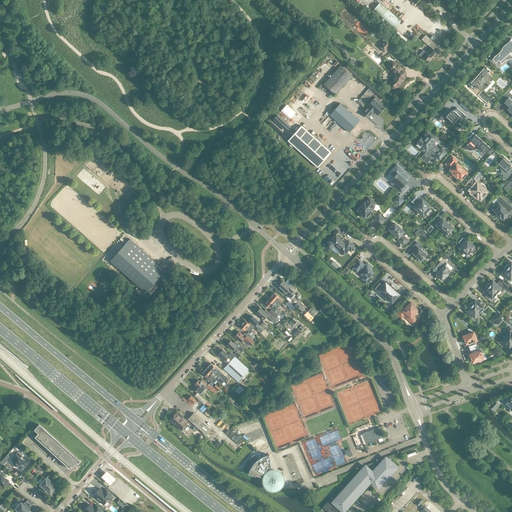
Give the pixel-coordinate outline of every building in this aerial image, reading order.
[(392,28),(399,19),(380,2),(373,11),(392,28)] [(422,39),(429,46),(433,42),(426,35),(422,39)] [(439,38),(436,43),(440,46),(444,42),(439,38)] [(494,61),(495,62),(497,62),(498,60),(500,62),(506,57),(508,59),(511,56),(510,53),(511,52),(511,51),(511,50),(511,41),(511,40),(511,39),(511,38),(510,41),(509,42),(507,44),(505,45),(506,45),(507,46),(501,51),(499,53),(497,55),(495,56),(494,58),(492,60),(494,60),(494,61)] [(386,39),(380,47),(384,51),(391,44),(386,39)] [(429,62),(437,53),(431,48),(423,56),(429,62)] [(402,69),(396,63),(395,62),(394,62),(393,62),(392,62),(391,63),(390,64),(389,65),(389,66),(389,67),(390,68),(390,69),(391,69),(394,72),(395,78),(391,82),(390,83),(390,84),(390,85),(391,86),(391,87),(392,88),(393,88),(394,88),(395,88),(396,88),(397,88),(403,81),(403,78),(405,78),(405,77),(405,75),(405,74),(404,72),(404,71),(402,71),(402,69)] [(336,95),(352,76),(341,66),(324,84),(336,95)] [(480,75),(479,74),(477,78),(471,86),(477,85),(478,86),(477,87),(478,86),(481,89),(483,86),(486,88),(488,86),(489,85),(491,82),(489,80),(491,77),(488,75),(489,74),(488,75),(487,74),(487,68),(480,75)] [(312,79),(270,123),(287,140),(329,96),(312,79)] [(369,107),(363,113),(368,118),(374,111),(378,115),(384,108),(383,108),(385,105),(381,102),(379,104),(374,99),(368,106),(369,107)] [(470,111),(461,103),(460,104),(469,112),(470,111)] [(349,132),(360,121),(340,104),(330,115),(349,132)] [(450,112),(447,109),(439,118),(442,120),(447,117),(449,119),(453,123),(457,118),(457,119),(459,117),(463,119),(466,116),(457,108),(454,111),(453,110),(452,109),(450,112)] [(331,152),(301,125),(288,141),(318,168),(331,152)] [(431,152),(433,152),(436,155),(435,156),(440,160),(447,152),(442,148),(440,150),(435,145),(435,141),(436,141),(439,138),(438,138),(438,137),(430,129),(426,133),(428,135),(424,139),(422,137),(418,141),(419,142),(416,145),(421,149),(423,146),(425,148),(426,148),(427,150),(428,149),(429,150),(422,158),(424,160),(431,152)] [(481,139),(475,134),(476,135),(471,140),(470,140),(471,141),(468,143),(467,144),(467,145),(465,147),(464,147),(466,149),(468,150),(471,150),(474,150),(476,149),(478,147),(485,154),(485,153),(490,148),(483,141),(483,140),(482,138),(481,139)] [(454,172),(453,173),(458,178),(459,177),(462,180),(468,173),(467,172),(468,171),(465,168),(464,169),(457,162),(457,163),(456,162),(458,160),(453,156),(446,164),(451,168),(450,169),(454,172)] [(500,174),(507,180),(511,173),(511,167),(511,166),(509,164),(509,163),(504,158),(498,164),(501,166),(501,167),(501,170),(502,171),(500,174)] [(403,189),(404,190),(408,186),(405,184),(406,183),(405,182),(407,180),(409,177),(405,172),(405,171),(399,166),(395,171),(398,174),(393,179),(394,180),(392,183),(401,191),(403,189)] [(474,192),(473,193),(478,197),(479,196),(481,199),(481,198),(482,199),(484,198),(485,197),(485,196),(484,195),(487,192),(485,191),(486,189),(487,190),(486,188),(485,186),(484,184),(482,183),(480,183),(479,183),(480,184),(479,185),(477,183),(477,184),(472,180),(468,185),(472,189),(471,190),(474,192)] [(404,200),(399,195),(394,201),(399,206),(404,200)] [(421,201),(416,196),(412,201),(417,205),(416,206),(415,207),(416,207),(416,208),(417,208),(416,209),(417,209),(418,210),(418,211),(419,210),(420,211),(419,212),(420,212),(421,213),(422,213),(423,214),(423,215),(424,214),(425,213),(426,213),(425,212),(426,211),(427,212),(427,211),(428,210),(429,210),(428,209),(429,208),(430,209),(430,208),(431,207),(431,206),(430,206),(431,205),(428,203),(427,203),(428,202),(427,202),(425,201),(425,200),(424,200),(423,199),(423,198),(422,199),(421,200),(421,201)] [(362,210),(360,212),(363,214),(363,216),(364,217),(366,217),(368,215),(368,214),(370,212),(371,213),(373,210),(371,208),(372,207),(374,207),(375,205),(376,203),(370,198),(366,203),(365,202),(360,208),(362,210)] [(498,201),(494,206),(497,209),(495,211),(498,213),(497,214),(504,221),(508,217),(507,216),(509,213),(508,212),(511,208),(511,207),(501,198),(498,201)] [(384,219),(379,215),(374,220),(380,225),(384,219)] [(454,229),(455,228),(449,222),(450,221),(448,220),(448,221),(445,219),(444,220),(441,217),(434,224),(437,227),(440,225),(446,231),(444,233),(449,237),(452,233),(451,232),(454,229),(454,230),(455,229),(454,229)] [(398,238),(399,237),(401,238),(399,240),(403,244),(407,240),(403,236),(401,235),(404,231),(401,228),(399,225),(398,226),(395,223),(389,229),(398,238)] [(326,244),(326,247),(328,249),(331,249),(333,247),(333,244),(333,243),(340,250),(339,250),(339,251),(339,252),(339,253),(340,254),(341,255),(342,255),(343,255),(349,248),(351,250),(352,251),(354,251),(355,249),(354,248),(354,247),(352,245),(353,244),(351,242),(350,243),(348,241),(346,243),(345,242),(345,243),(342,241),(343,240),(342,239),(345,236),(345,235),(344,236),(338,231),(333,235),(335,237),(331,242),(328,242),(326,244)] [(473,254),(478,249),(474,245),(469,242),(463,237),(458,242),(462,245),(459,248),(464,252),(465,250),(468,253),(470,251),(473,254)] [(130,239),(111,261),(138,286),(134,290),(146,300),(158,286),(154,283),(165,270),(130,239)] [(417,242),(412,248),(415,250),(413,253),(419,258),(418,259),(421,262),(424,258),(424,257),(426,254),(423,251),(425,249),(417,242)] [(370,269),(372,267),(368,263),(365,266),(360,261),(353,268),(357,272),(355,274),(366,284),(372,277),(370,275),(373,272),(370,269)] [(437,274),(439,276),(439,277),(442,280),(442,279),(443,279),(445,276),(446,277),(448,274),(448,273),(446,271),(448,268),(445,265),(445,266),(441,262),(436,266),(440,270),(437,274)] [(511,277),(511,272),(505,266),(505,267),(504,268),(504,270),(502,272),(507,276),(505,279),(511,285),(511,283),(511,277),(511,278),(511,277)] [(487,284),(496,293),(499,289),(502,291),(505,287),(499,282),(497,284),(493,280),(491,283),(489,283),(487,284)] [(290,298),(296,292),(283,281),(278,287),(290,298)] [(392,303),(396,299),(400,295),(400,296),(401,296),(396,291),(395,288),(391,284),(388,284),(385,282),(382,285),(380,283),(375,288),(392,303)] [(496,293),(487,284),(486,285),(486,286),(486,288),(484,290),(488,295),(486,297),(492,302),(496,298),(493,296),(496,293)] [(274,293),(271,296),(276,301),(276,302),(280,305),(281,305),(282,303),(284,302),(282,300),(281,299),(279,298),(274,293)] [(271,296),(268,300),(274,306),(275,306),(276,307),(278,308),(280,305),(276,302),(276,301),(271,296)] [(268,300),(265,304),(270,308),(272,306),(273,308),(276,311),(277,309),(278,308),(276,307),(275,306),(274,306),(268,300)] [(295,308),(291,305),(292,305),(287,300),(284,304),(288,308),(292,311),(295,308)] [(470,303),(469,304),(479,312),(482,309),(484,311),(488,307),(482,301),(480,304),(475,300),(473,302),(472,302),(470,303)] [(404,315),(411,322),(412,321),(413,320),(414,320),(415,319),(416,317),(413,315),(418,310),(414,306),(414,305),(411,302),(409,304),(407,302),(397,313),(402,317),(404,315)] [(297,304),(294,306),(301,313),(304,310),(297,304)] [(479,312),(469,304),(468,306),(468,307),(466,310),(471,314),(469,316),(475,322),(478,318),(476,315),(479,312)] [(260,308),(257,312),(264,319),(267,316),(274,323),(277,320),(269,313),(265,309),(264,311),(260,308)] [(272,309),(269,312),(275,318),(278,315),(272,309)] [(253,316),(249,320),(255,325),(258,328),(257,330),(261,333),(264,330),(268,326),(264,322),(262,324),(260,326),(257,324),(259,321),(253,316)] [(245,331),(250,326),(244,321),(240,326),(245,331)] [(239,332),(235,337),(241,342),(244,339),(251,346),(255,342),(250,338),(247,335),(246,337),(245,338),(239,332)] [(477,340),(474,332),(463,336),(464,338),(466,344),(468,343),(472,354),(470,354),(471,357),(472,360),(473,362),(483,359),(480,351),(478,351),(475,341),(477,340)] [(511,342),(505,336),(502,339),(500,337),(496,341),(502,347),(504,344),(509,348),(511,346),(511,345),(511,342)] [(231,341),(227,345),(233,350),(234,352),(235,351),(239,350),(241,352),(244,349),(240,345),(236,342),(234,344),(231,341)] [(224,361),(225,360),(226,362),(229,358),(231,360),(224,368),(239,382),(250,370),(235,356),(231,353),(229,355),(222,350),(218,355),(224,361)] [(210,364),(208,367),(224,382),(227,379),(210,364)] [(224,382),(208,367),(205,370),(218,382),(218,381),(222,384),(224,382)] [(218,382),(205,370),(202,373),(211,380),(216,384),(218,382)] [(196,386),(194,389),(198,393),(195,396),(204,404),(208,407),(210,404),(206,401),(207,400),(200,394),(202,391),(201,389),(204,386),(205,387),(207,385),(203,380),(201,383),(198,380),(195,385),(196,386)] [(216,384),(214,386),(210,383),(207,386),(216,393),(221,387),(216,384)] [(494,410),(499,405),(494,401),(490,406),(494,410)] [(187,423),(181,418),(183,416),(180,414),(179,416),(176,413),(170,420),(176,425),(176,426),(177,427),(178,427),(179,428),(180,429),(181,429),(181,430),(183,429),(185,429),(188,426),(187,423)] [(194,413),(188,419),(206,435),(212,429),(194,413)] [(80,461),(39,424),(34,430),(38,433),(35,437),(69,468),(75,462),(77,464),(80,461)] [(363,434),(360,435),(364,444),(366,444),(383,437),(380,428),(374,430),(363,434)] [(7,454),(0,461),(0,462),(3,465),(11,456),(7,454)] [(244,468),(243,471),(249,473),(249,474),(256,476),(256,475),(261,477),(261,476),(265,477),(265,479),(265,480),(265,482),(265,483),(266,485),(267,486),(268,487),(270,488),(271,488),(273,489),(274,489),(276,488),(277,488),(279,487),(281,485),(282,484),(282,482),(283,478),(282,476),(281,475),(280,473),(279,472),(278,472),(276,471),(275,471),(273,471),(272,471),(271,467),(270,462),(271,461),(269,454),(267,455),(264,456),(261,458),(259,459),(258,459),(255,456),(254,455),(251,458),(248,462),(245,467),(244,468)] [(17,456),(12,461),(15,464),(14,465),(17,467),(18,466),(20,469),(25,463),(17,456)] [(331,497),(323,507),(328,511),(345,511),(346,511),(345,510),(371,480),(378,487),(396,467),(386,458),(373,472),(365,466),(357,476),(335,501),(331,497)] [(0,484),(0,485),(3,487),(8,482),(3,477),(5,475),(0,471),(0,470),(0,484)] [(115,478),(106,470),(101,476),(110,484),(115,478)] [(46,478),(40,485),(43,487),(42,488),(45,491),(46,490),(50,493),(55,488),(51,484),(54,480),(48,475),(46,477),(46,478)] [(93,495),(97,498),(97,499),(98,500),(99,500),(103,504),(108,499),(110,501),(113,497),(111,495),(112,494),(107,490),(104,493),(99,489),(93,495)] [(120,498),(117,502),(124,507),(120,511),(124,511),(130,506),(120,498)] [(21,503),(16,509),(19,511),(30,511),(27,509),(31,505),(26,501),(23,505),(21,503)]
